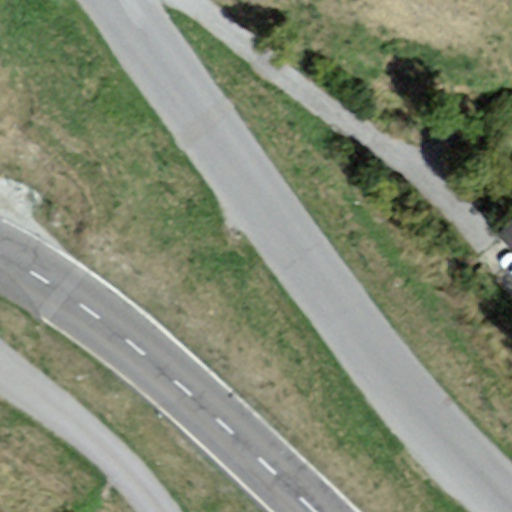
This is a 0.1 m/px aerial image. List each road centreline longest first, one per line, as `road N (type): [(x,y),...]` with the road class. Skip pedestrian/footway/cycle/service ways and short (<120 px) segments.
road 1 (unclassified): [(115,0),(430,434),(511,509)]
road 2 (tertiary): [(315,511),(186,388),(66,293),(0,253)]
road 3 (unclassified): [(0,366),(101,443),(160,511)]
